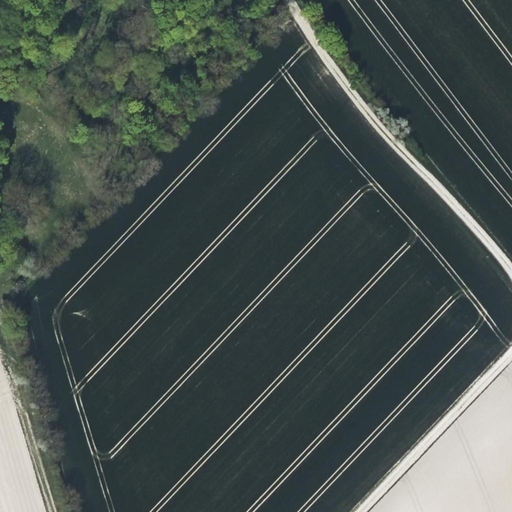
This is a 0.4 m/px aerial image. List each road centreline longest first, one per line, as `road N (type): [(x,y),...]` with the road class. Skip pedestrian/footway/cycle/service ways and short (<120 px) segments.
road 1 (track): [(511,274),(383,133),(287,0)]
road 2 (track): [(358,511),(511,343)]
